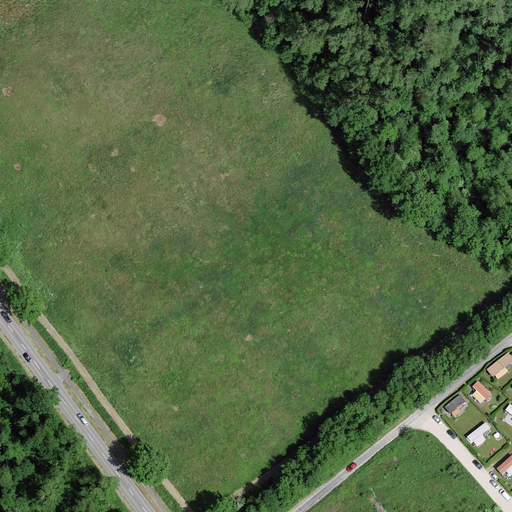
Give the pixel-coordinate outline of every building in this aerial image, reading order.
[(486,371),(492,378),(511,362),(511,358),(508,354),(486,371)] [(492,396),(478,382),(472,388),(486,402),(492,396)] [(460,396),(445,408),(451,414),(466,402),(460,396)] [(486,423),(467,439),(471,444),(490,429),(486,423)] [(511,455),(511,456),(497,470),(502,476),(511,466),(511,455)]
